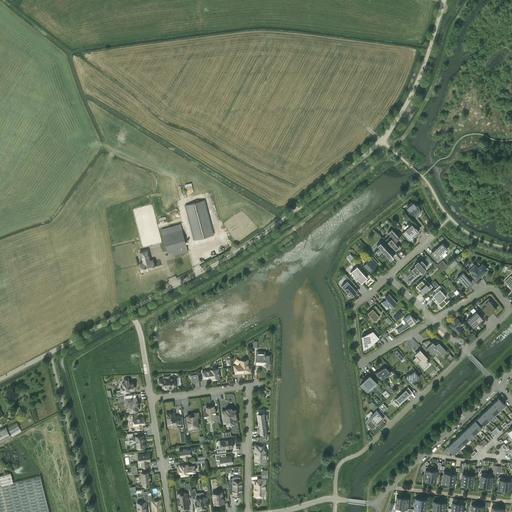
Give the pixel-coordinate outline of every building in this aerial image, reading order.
[(185,205),(194,240),(214,235),(205,200),(185,205)] [(413,201),(407,206),(408,211),(409,212),(413,214),(416,216),(421,212),(419,208),(420,208),(418,204),(417,203),(413,201)] [(411,224),(402,232),(408,239),(411,236),(412,237),(419,231),(415,227),(415,228),(413,226),(415,224),(413,222),(411,224)] [(161,229),(168,255),(173,254),(173,255),(188,251),(181,224),(161,229)] [(395,250),(399,247),(394,242),(400,237),(392,228),(387,232),(392,237),(388,241),(395,250)] [(377,245),(372,250),(374,252),(378,256),(383,251),(390,259),(393,256),(386,249),(387,248),(383,244),(382,244),(380,242),(377,244),(377,245)] [(430,253),(436,260),(447,249),(442,243),(430,253)] [(139,263),(142,271),(154,268),(152,260),(149,261),(148,256),(149,256),(147,249),(140,251),(143,262),(139,263)] [(373,268),(378,264),(371,256),(366,261),(367,262),(364,265),(369,271),(372,268),(373,268)] [(411,269),(417,275),(419,272),(421,274),(422,272),(422,273),(426,269),(425,268),(427,265),(422,260),(419,262),(418,260),(414,264),(415,265),(411,269)] [(475,264),(469,269),(472,273),(471,274),(476,279),(487,269),(482,264),(478,268),(475,264)] [(354,281),(358,285),(367,277),(357,265),(356,266),(357,266),(351,271),(354,275),(353,276),(356,279),(354,281)] [(457,277),(466,287),(472,282),(463,272),(457,277)] [(351,296),(357,291),(350,283),(352,282),(349,279),(348,281),(347,280),(341,285),(345,290),(344,291),(348,294),(351,296)] [(420,289),(423,292),(427,287),(429,289),(432,287),(428,281),(425,284),(421,280),(415,285),(419,289),(420,289)] [(434,300),(441,307),(447,303),(443,299),(446,296),(440,289),(432,295),(436,299),(435,300),(434,300)] [(392,307),(397,302),(389,293),(385,296),(386,297),(381,302),(385,307),(388,304),(392,307)] [(490,300),(489,301),(488,300),(485,304),(486,304),(481,308),(488,315),(492,312),(493,313),(496,309),(497,308),(490,300)] [(375,305),(367,313),(370,316),(369,318),(373,322),(379,316),(378,315),(381,312),(375,305)] [(469,318),(466,320),(473,327),(479,321),(483,318),(482,317),(476,311),(473,314),(470,317),(469,316),(468,317),(469,318)] [(414,317),(413,318),(410,314),(404,318),(407,322),(397,330),(399,332),(398,333),(409,325),(410,326),(416,322),(415,321),(416,320),(414,317)] [(449,325),(457,334),(462,329),(459,326),(462,323),(457,318),(449,325)] [(361,336),(362,336),(363,336),(364,338),(362,339),(362,341),(363,349),(363,348),(369,345),(369,340),(370,339),(372,341),(378,336),(379,337),(373,330),(361,336)] [(439,342),(435,344),(432,341),(431,342),(429,340),(425,341),(429,345),(426,347),(432,354),(436,351),(439,354),(441,353),(447,351),(439,342)] [(427,357),(423,353),(420,349),(414,354),(416,356),(412,358),(416,362),(417,361),(423,367),(429,362),(426,359),(427,357)] [(263,364),(268,364),(269,355),(265,355),(264,355),(264,352),(257,352),(256,363),(263,363),(263,364)] [(242,371),(242,372),(249,371),(248,360),(240,360),(241,365),(234,366),(235,373),(240,372),(242,371)] [(385,366),(375,372),(381,379),(392,373),(388,369),(385,366)] [(212,369),(211,370),(202,371),(203,378),(212,377),(212,379),(219,378),(218,369),(217,369),(216,368),(215,368),(214,368),(213,368),(212,369)] [(420,377),(414,370),(410,373),(410,372),(405,376),(404,375),(401,378),(407,385),(410,382),(411,383),(415,380),(416,380),(420,377)] [(364,381),(360,383),(366,390),(373,384),(375,386),(378,384),(370,375),(366,378),(364,380),(364,381)] [(178,385),(177,378),(175,378),(174,377),(170,378),(169,376),(163,377),(163,379),(161,379),(160,380),(159,380),(159,381),(159,382),(159,383),(160,384),(161,384),(162,384),(163,387),(167,387),(167,388),(172,387),(171,386),(175,386),(175,385),(178,385)] [(134,389),(133,383),(129,383),(128,378),(124,379),(124,382),(122,382),(123,386),(121,386),(121,390),(116,391),(117,395),(125,394),(125,391),(130,391),(130,390),(134,389)] [(405,389),(395,398),(393,400),(398,406),(408,397),(407,396),(410,393),(405,389)] [(137,406),(138,406),(138,402),(137,402),(136,398),(126,399),(127,406),(129,406),(130,411),(138,410),(137,406)] [(498,398),(493,403),(500,410),(499,409),(504,404),(498,398)] [(495,415),(500,410),(493,403),(488,408),(495,415)] [(206,411),(204,411),(205,418),(207,417),(207,419),(214,418),(214,422),(220,421),(219,414),(214,415),(214,413),(215,413),(215,409),(214,409),(213,406),(206,407),(206,411)] [(222,411),(224,424),(234,423),(233,417),(236,417),(235,409),(231,410),(231,408),(226,409),(227,410),(222,411)] [(488,408),(483,413),(490,420),(495,415),(488,408)] [(384,418),(377,410),(365,421),(372,429),(384,418)] [(177,428),(184,427),(182,416),(179,417),(179,416),(174,416),(174,412),(167,413),(168,425),(177,423),(177,428)] [(187,418),(184,418),(185,427),(188,427),(188,428),(198,426),(197,417),(198,417),(198,412),(193,413),(194,415),(187,415),(187,418)] [(264,412),(257,413),(258,420),(259,428),(258,428),(258,430),(260,430),(260,434),(267,433),(265,420),(267,420),(268,414),(264,414),(264,412)] [(483,413),(478,417),(485,425),(490,420),(483,413)] [(144,424),(143,417),(133,418),(134,425),(137,425),(137,430),(143,429),(142,424),(144,424)] [(480,429),(485,425),(478,417),(473,422),(480,429)] [(7,427),(11,434),(12,437),(22,432),(17,422),(7,427)] [(473,422),(468,427),(474,434),(480,429),(473,422)] [(468,427),(463,432),(469,438),(474,433),(474,434),(468,427)] [(0,431),(0,442),(10,437),(5,428),(0,431)] [(463,443),(469,438),(463,432),(458,437),(463,443)] [(137,448),(145,447),(143,435),(135,436),(137,448)] [(458,437),(452,442),(458,448),(463,443),(458,437)] [(233,447),(232,439),(220,440),(221,448),(217,449),(217,452),(226,451),(225,448),(233,447)] [(453,453),(458,448),(452,442),(444,449),(449,454),(451,451),(453,453)] [(259,461),(260,462),(264,462),(265,461),(265,460),(266,452),(263,452),(263,446),(255,445),(255,449),(255,453),(255,460),(259,460),(259,461)] [(183,457),(183,459),(189,458),(189,456),(191,456),(191,453),(193,453),(192,447),(190,447),(180,448),(181,457),(183,457)] [(150,460),(149,453),(144,453),(143,453),(143,454),(138,454),(138,455),(137,455),(138,461),(139,461),(139,462),(141,461),(142,467),(148,466),(148,461),(150,460)] [(227,464),(231,463),(232,463),(231,456),(224,456),(224,453),(216,454),(216,460),(220,459),(221,465),(227,464)] [(187,466),(187,464),(179,465),(180,468),(179,468),(180,472),(181,472),(181,475),(188,474),(188,472),(195,471),(194,465),(187,466)] [(149,474),(149,471),(141,472),(143,485),(151,484),(150,479),(150,474),(149,474)] [(0,511),(48,511),(40,475),(13,482),(10,473),(0,475),(0,511)] [(242,495),(242,481),(240,481),(240,478),(233,478),(233,479),(230,479),(230,488),(233,488),(233,494),(242,495)] [(255,485),(254,496),(255,496),(255,497),(256,498),(257,498),(258,498),(259,498),(260,497),(260,496),(261,496),(261,492),(265,492),(265,479),(258,479),(258,485),(255,485)] [(224,502),(224,500),(226,500),(225,490),(218,491),(218,492),(212,493),(213,504),(220,503),(224,502)] [(181,507),(188,507),(187,493),(182,493),(182,496),(178,497),(179,505),(181,505),(181,507)] [(198,509),(206,508),(206,507),(208,506),(207,497),(204,497),(204,496),(196,497),(197,502),(195,503),(195,507),(197,507),(198,509)] [(152,501),(152,503),(153,511),(161,511),(160,500),(152,501)] [(146,511),(145,502),(137,503),(138,511),(146,511)] [(443,511),(445,502),(439,502),(437,511),(443,511)] [(456,511),(458,503),(452,502),(450,511),(456,511)]
